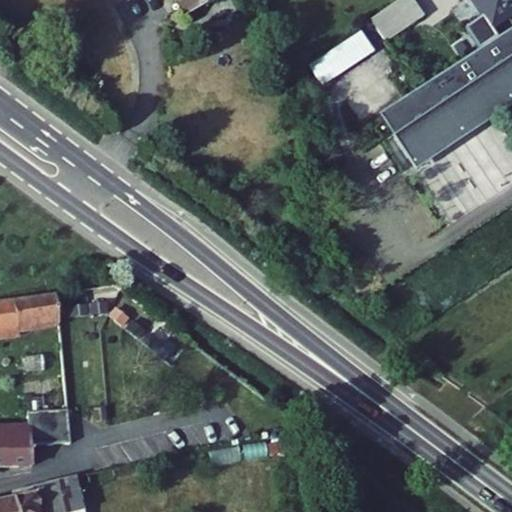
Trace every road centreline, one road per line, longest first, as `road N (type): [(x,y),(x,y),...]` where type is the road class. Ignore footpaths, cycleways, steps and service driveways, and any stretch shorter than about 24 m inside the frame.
road 1 (primary): [(411,430),(230,275),(0,96)]
road 2 (primary): [(0,152),(411,430)]
road 3 (primary): [(411,430),(511,505)]
